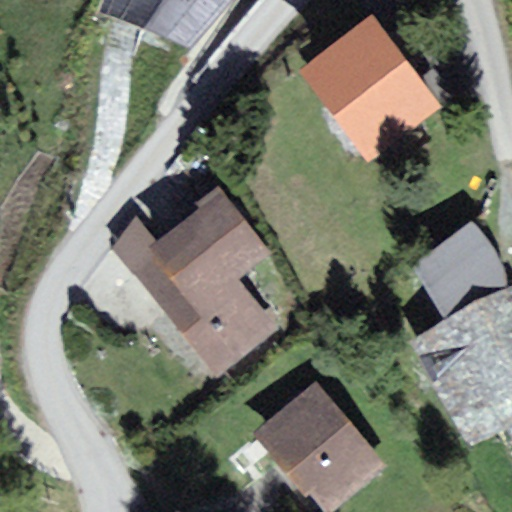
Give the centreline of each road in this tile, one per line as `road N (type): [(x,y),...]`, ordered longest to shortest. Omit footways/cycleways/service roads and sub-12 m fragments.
road 1 (residential): [(109,511),(56,403),(44,356),(44,306),(286,0)]
road 2 (residential): [(476,0),(511,147)]
